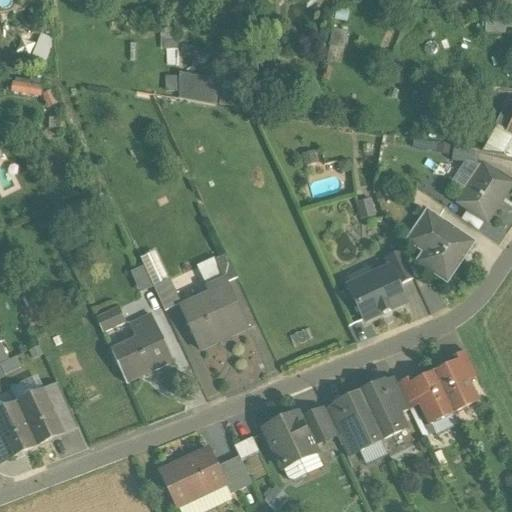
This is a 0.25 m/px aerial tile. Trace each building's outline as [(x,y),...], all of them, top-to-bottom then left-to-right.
[(511,30),(511,15),(487,15),(487,30),(511,30)] [(344,62),(348,27),(333,26),(329,60),(344,62)] [(177,31),(166,32),(167,52),(178,51),(177,31)] [(14,41),(5,42),(6,54),(15,53),(14,41)] [(15,53),(6,54),(7,63),(16,62),(15,53)] [(180,93),(180,103),(218,106),(221,79),(168,75),(166,92),(180,93)] [(511,123),(511,114),(505,111),(504,112),(502,116),(496,126),(507,133),(511,123)] [(478,153),(454,149),(452,163),(467,165),(476,167),(478,153)] [(476,167),(467,165),(454,185),(467,193),(481,170),(476,167)] [(511,188),(511,187),(483,168),(467,193),(458,205),(487,225),(511,188)] [(445,212),(415,192),(407,205),(426,217),(427,216),(438,222),(445,212)] [(438,222),(427,216),(426,217),(413,237),(430,247),(419,263),(421,270),(446,286),(473,246),(438,222)] [(402,254),(385,262),(388,270),(390,269),(399,288),(414,281),(402,254)] [(238,282),(227,257),(215,263),(225,284),(227,287),(238,282)] [(388,270),(373,277),(374,278),(349,290),(365,325),(407,306),(399,288),(390,269),(388,270)] [(181,307),(170,284),(155,291),(165,314),(181,307)] [(225,284),(208,292),(211,300),(182,313),(200,352),(248,330),(227,287),(225,284)] [(119,310),(97,320),(104,335),(125,325),(119,310)] [(152,317),(130,327),(137,341),(159,331),(152,317)] [(137,341),(112,353),(127,386),(174,364),(159,331),(137,341)] [(0,343),(0,366),(9,363),(0,343)] [(478,378),(467,355),(456,360),(467,383),(478,378)] [(453,368),(435,376),(454,415),(477,404),(476,402),(478,401),(473,390),(471,391),(467,383),(456,360),(450,363),(453,368)] [(435,376),(418,385),(415,379),(409,382),(420,406),(424,414),(422,415),(427,425),(429,424),(430,426),(454,415),(435,376)] [(398,387),(394,379),(383,385),(399,417),(410,412),(409,411),(398,387)] [(420,406),(409,382),(398,387),(409,411),(420,406)] [(399,417),(383,385),(360,396),(382,443),(406,431),(399,417)] [(45,394),(18,407),(37,449),(65,436),(49,402),(45,394)] [(77,428),(62,395),(49,402),(64,434),(77,428)] [(360,396),(337,406),(359,454),(382,443),(360,396)] [(359,454),(337,406),(325,411),(337,437),(348,459),(359,454)] [(18,407),(0,414),(0,442),(8,460),(9,462),(37,449),(18,407)] [(325,411),(301,423),(313,448),(337,437),(325,411)] [(298,417),(265,432),(283,471),(300,463),(316,456),(313,448),(301,423),(298,417)] [(242,461),(259,453),(253,439),(236,447),(242,461)] [(0,463),(8,460),(0,442),(0,463)] [(209,452),(161,474),(177,510),(226,487),(217,469),(209,452)] [(239,459),(217,469),(226,487),(230,497),(252,486),(239,459)] [(300,463),(283,471),(288,482),(294,484),(307,478),(300,463)] [(282,511),(288,495),(271,489),(265,504),(282,511)]
